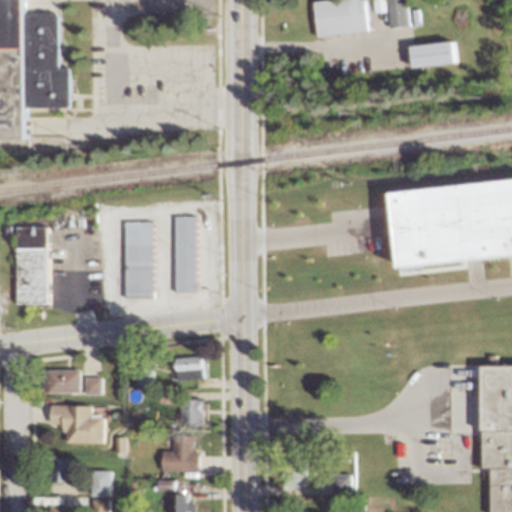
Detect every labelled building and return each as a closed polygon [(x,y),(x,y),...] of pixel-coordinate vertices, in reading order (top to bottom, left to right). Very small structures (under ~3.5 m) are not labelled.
[(0,0),(0,139),(25,140),(25,107),(70,108),(70,67),(59,67),(59,14),(24,14),(23,0),(0,0)] [(318,36),(367,32),(364,0),(323,0),(315,1),(318,36)] [(389,11),(391,28),(410,26),(406,0),(373,0),(375,13),(389,11)] [(414,68),(455,63),(453,41),(412,46),(414,68)] [(402,267),(511,256),(511,180),(394,192),(402,267)] [(175,217),(176,293),(197,293),(196,216),(175,217)] [(125,298),(154,298),(153,221),(124,222),(125,298)] [(49,304),(48,227),(17,227),(18,304),(49,304)] [(204,379),(203,357),(176,358),(177,380),(204,379)] [(511,511),(511,365),(481,366),(481,436),(481,470),(488,471),(488,511),(511,511)] [(80,370),(48,371),(48,393),(80,392),(80,370)] [(102,394),(101,377),(85,378),(85,395),(102,394)] [(203,425),(203,400),(182,399),(181,425),(203,425)] [(66,443),(104,443),(104,417),(92,417),(92,405),(51,404),(51,426),(66,426),(66,443)] [(199,472),(200,452),(193,451),(194,436),(173,436),(173,451),(163,451),(162,471),(199,472)] [(114,452),(125,452),(125,437),(114,437),(114,452)] [(72,482),(72,459),(55,459),(55,482),(72,482)] [(285,486),(307,486),(306,460),(284,460),(285,486)] [(111,471),(93,471),(92,496),(110,496),(111,471)] [(332,493),(351,494),(352,474),(333,474),(332,493)] [(175,479),(158,480),(159,490),(175,490),(175,479)] [(173,494),(172,511),(195,511),(196,502),(188,502),(188,494),(173,494)]
